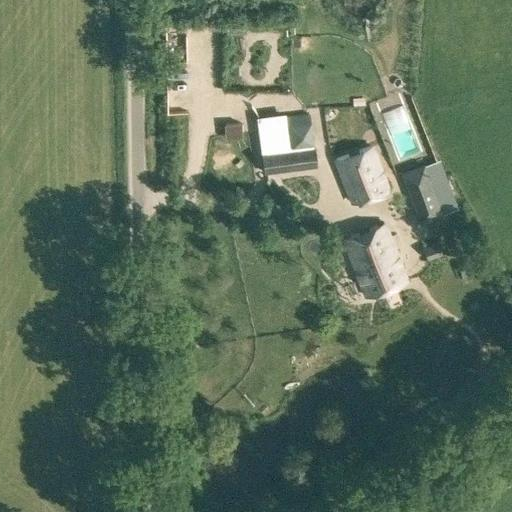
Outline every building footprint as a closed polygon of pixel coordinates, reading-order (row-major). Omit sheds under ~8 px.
[(261,151),(264,173),(317,165),(314,144),(310,112),(279,116),(283,148),(261,151)] [(222,122),(223,134),(241,133),(241,121),(222,122)] [(335,159),(352,202),(388,189),(371,146),(335,159)] [(401,172),(420,223),(443,214),(443,213),(459,207),(448,181),(433,186),(424,163),(401,172)] [(287,202),(285,184),(268,186),(270,204),(287,202)] [(343,238),(365,296),(406,280),(383,222),(343,238)] [(423,248),(429,260),(442,254),(437,242),(423,248)]
